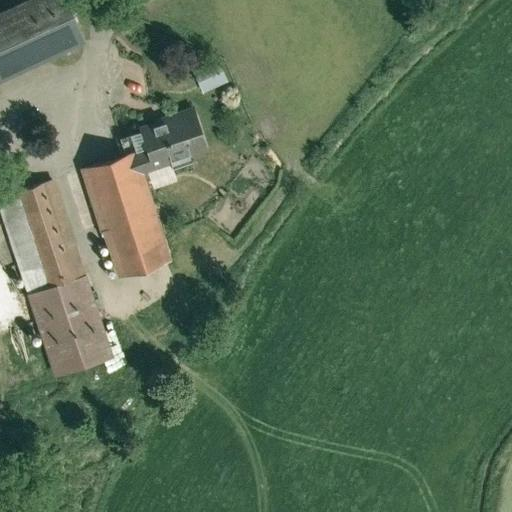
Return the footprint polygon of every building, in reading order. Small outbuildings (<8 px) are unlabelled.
[(75,0),(31,0),(0,14),(0,84),(94,41),(75,0)] [(230,81),(221,58),(201,66),(210,89),(230,81)] [(214,147),(199,104),(135,126),(141,145),(149,168),(214,147)] [(141,145),(90,162),(126,271),(178,254),(149,168),(141,145)] [(91,270),(60,176),(3,194),(34,289),(91,270)] [(91,270),(34,289),(62,374),(119,356),(91,270)]
